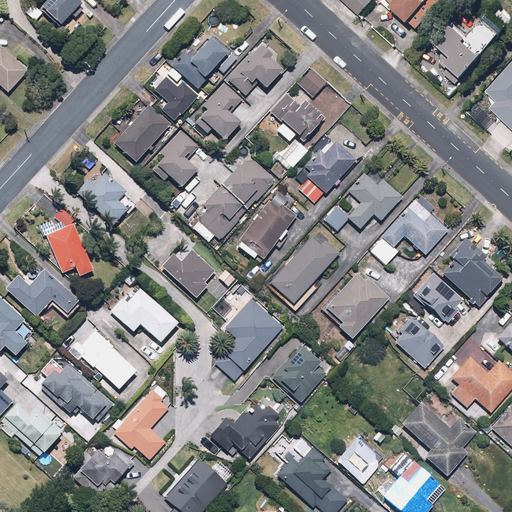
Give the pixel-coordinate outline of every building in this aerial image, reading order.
[(45,0),(35,10),(37,11),(30,18),(34,23),(41,17),(53,30),(77,8),(72,3),(76,0),(45,0)] [(336,0),(357,18),(372,1),(371,0),(336,0)] [(377,0),(377,1),(387,11),(385,13),(400,28),(426,0),(377,0)] [(448,31),(425,53),(435,63),(432,67),(452,88),(476,65),(474,62),(495,41),(480,25),(464,40),(461,37),(457,41),(448,31)] [(186,85),(163,109),(178,123),(206,94),(197,85),(226,54),(210,38),(188,61),(180,54),(167,67),(186,85)] [(0,93),(3,97),(26,74),(0,48),(0,93)] [(256,48),(223,82),(240,99),(254,85),(260,92),(278,74),(265,61),(268,59),(256,48)] [(511,62),(484,93),(494,103),(487,111),(511,134),(511,62)] [(325,85),(308,70),(294,86),(311,101),(325,85)] [(222,84),(200,107),(204,111),(192,126),(217,148),(237,126),(224,114),(229,109),(231,110),(240,100),(222,84)] [(283,96),(266,114),(280,127),(274,133),(285,144),(291,138),(300,147),(323,121),(303,103),(297,109),(283,96)] [(146,106),(109,146),(132,167),(169,127),(146,106)] [(180,131),(156,156),(160,160),(149,172),(160,183),(162,182),(175,194),(195,172),(184,161),(197,147),(180,131)] [(327,149),(323,145),(292,177),(301,185),(295,190),(311,206),(321,195),(322,196),(354,163),(333,143),(327,149)] [(298,147),(283,163),(291,169),(306,153),(298,147)] [(236,168),(192,216),(197,221),(188,231),(205,246),(211,239),(217,244),(274,182),(252,162),(248,167),(242,162),(237,169),(236,168)] [(85,180),(72,194),(111,228),(121,216),(124,219),(134,207),(109,184),(111,182),(102,175),(92,186),(85,180)] [(335,206),(320,221),(333,234),(345,222),(354,232),(370,217),(376,223),(399,201),(381,182),(375,188),(362,176),(340,198),(352,210),(346,217),(335,206)] [(412,202),(376,239),(379,242),(367,253),(383,268),(395,255),(390,250),(401,238),(421,258),(445,234),(426,216),(432,210),(419,198),(414,204),(412,202)] [(266,203),(233,244),(236,246),(233,250),(249,263),(252,258),(258,263),(275,243),(277,244),(285,234),(282,232),(294,218),(279,207),(276,211),(266,203)] [(64,212),(36,223),(57,275),(69,270),(73,280),(89,274),(64,212)] [(327,240),(320,232),(312,241),(308,238),(265,287),(293,311),(295,308),(292,305),(336,256),(323,244),(327,240)] [(482,262),(461,242),(434,274),(475,310),(486,297),(484,296),(496,282),(478,266),(482,262)] [(177,264),(169,258),(157,271),(189,303),(203,289),(200,287),(212,275),(189,252),(177,264)] [(75,303),(42,272),(25,289),(13,278),(1,292),(32,321),(48,305),(62,318),(75,303)] [(462,302),(430,275),(410,298),(414,301),(410,306),(418,312),(420,309),(432,320),(435,317),(443,324),(462,302)] [(363,284),(354,276),(338,293),(335,291),(317,311),(336,328),(333,331),(346,343),(386,299),(366,281),(363,284)] [(173,327),(136,292),(124,305),(118,300),(102,317),(157,367),(174,349),(162,339),(173,327)] [(22,323),(0,302),(0,351),(11,362),(24,347),(22,345),(30,336),(19,326),(22,323)] [(258,312),(249,303),(220,330),(232,343),(212,363),(230,382),(282,331),(261,309),(258,312)] [(443,348),(410,319),(395,334),(398,337),(392,344),(422,371),(443,348)] [(511,334),(505,329),(494,342),(511,357),(511,334)] [(70,353),(72,356),(111,396),(132,376),(101,344),(104,341),(94,330),(70,353)] [(326,376),(299,349),(269,380),(297,407),(326,376)] [(69,404),(85,420),(102,403),(56,358),(32,383),(62,411),(69,404)] [(511,387),(511,376),(498,363),(496,362),(484,375),(467,360),(461,367),(458,365),(440,385),(450,394),(447,398),(463,411),(471,402),(486,416),(511,387)] [(0,415),(13,401),(0,389),(0,388),(8,379),(0,371),(0,415)] [(166,396),(154,387),(109,437),(132,459),(135,456),(145,464),(162,445),(147,432),(167,410),(160,403),(166,396)] [(231,427),(221,420),(204,439),(222,455),(229,448),(245,463),(277,427),(272,422),(282,411),(265,396),(255,407),(251,404),(231,427)] [(29,414),(17,403),(1,422),(4,425),(1,428),(12,438),(16,434),(41,456),(61,434),(59,433),(62,431),(36,407),(29,414)] [(473,434),(457,420),(455,419),(447,429),(417,403),(397,426),(408,436),(403,442),(420,457),(418,459),(444,480),(465,455),(460,451),(473,434)] [(511,410),(509,407),(488,431),(511,452),(511,410)] [(273,454),(285,464),(273,479),(302,505),(298,510),(299,511),(335,511),(344,502),(320,481),(327,472),(320,465),(323,462),(319,459),(322,455),(289,427),(274,444),(279,448),(273,454)] [(102,461),(93,451),(66,479),(82,494),(86,490),(95,499),(100,494),(99,492),(104,486),(108,489),(131,465),(114,449),(102,461)] [(202,511),(225,487),(196,461),(149,511),(202,511)] [(438,486),(411,462),(377,500),(389,511),(427,511),(431,508),(424,502),(438,486)]
